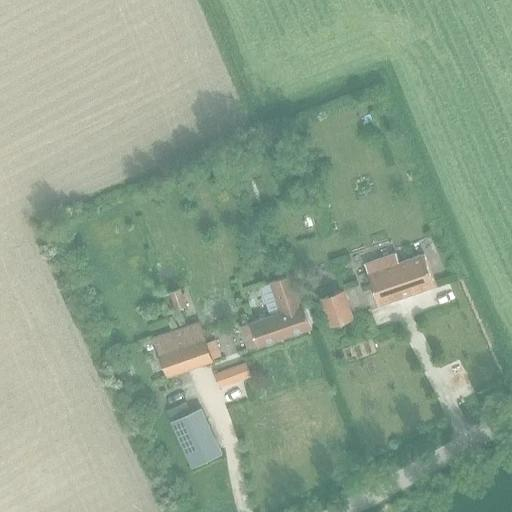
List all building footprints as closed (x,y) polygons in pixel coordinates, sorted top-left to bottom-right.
[(251,149),(228,157),(233,172),(256,163),(251,149)] [(366,265),(381,308),(436,288),(425,256),(400,264),(397,254),(366,265)] [(249,346),(312,324),(304,302),(302,303),(291,273),(270,281),(281,311),(241,325),(249,346)] [(180,287),(169,291),(176,308),(186,304),(180,287)] [(332,324),(354,316),(350,305),(339,309),(333,293),(322,297),(332,324)] [(168,374),(213,358),(200,320),(154,336),(168,374)] [(247,361),(217,372),(221,383),(251,372),(247,361)] [(189,465),(219,452),(199,408),(169,421),(189,465)]
